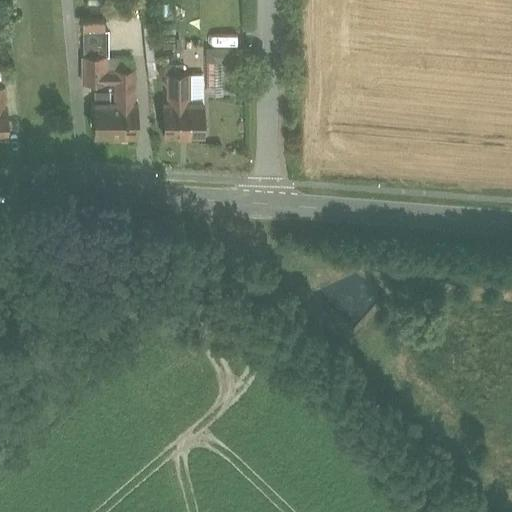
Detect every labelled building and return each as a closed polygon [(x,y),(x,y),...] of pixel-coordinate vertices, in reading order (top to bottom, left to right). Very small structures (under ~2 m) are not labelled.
[(80,20),(80,33),(102,32),(102,20),(80,20)] [(160,23),(159,35),(172,36),(173,23),(160,23)] [(239,48),(212,48),(212,65),(239,64),(239,48)] [(90,139),(135,138),(134,101),(132,101),(132,77),(131,68),(111,69),(111,71),(104,71),(104,59),(103,56),(80,56),(80,83),(111,82),(111,101),(89,102),(90,139)] [(131,68),(132,77),(141,77),(140,58),(104,59),(104,71),(111,71),(111,69),(131,68)] [(159,101),(160,138),(202,137),(202,101),(186,101),(186,73),(175,73),(162,73),(162,101),(159,101)]
